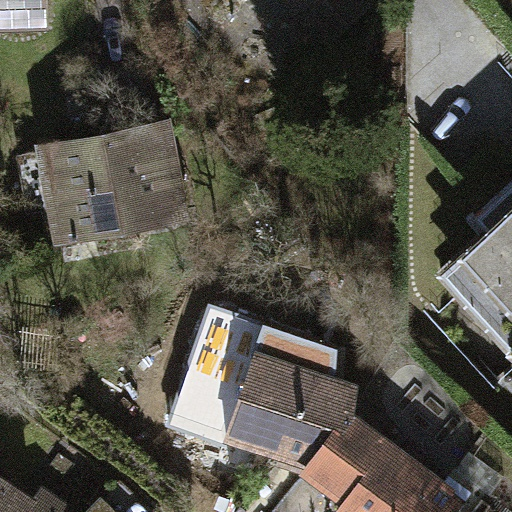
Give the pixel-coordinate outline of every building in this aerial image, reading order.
[(1,23),(45,22),(44,0),(0,0),(0,8),(0,9),(1,23)] [(327,37),(365,0),(305,0),(298,7),(327,37)] [(401,66),(365,66),(365,114),(401,114),(401,66)] [(62,232),(62,233),(67,232),(68,238),(81,236),(80,230),(96,227),(98,239),(138,231),(135,219),(181,211),(165,127),(47,149),(62,232)] [(62,232),(47,149),(20,155),(30,212),(45,209),(49,235),(62,232)] [(511,181),(477,214),(488,227),(459,253),(460,289),(511,346),(511,181)] [(230,432),(314,461),(349,414),(348,413),(354,389),(257,354),(230,432)] [(389,444),(349,414),(314,461),(341,481),(346,475),(358,484),(343,504),(354,511),(456,511),(464,502),(444,487),(446,484),(390,443),(389,444)] [(33,503),(0,477),(0,511),(76,511),(41,490),(33,503)] [(88,511),(116,511),(103,498),(88,511)]
